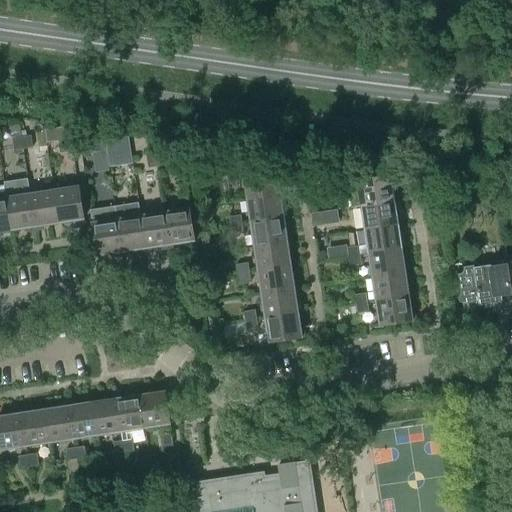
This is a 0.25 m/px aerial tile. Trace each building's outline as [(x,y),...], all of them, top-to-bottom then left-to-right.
[(69,127),(45,130),(46,142),(70,139),(69,127)] [(122,135),(103,138),(105,153),(124,150),(122,135)] [(30,136),(21,138),(23,149),(32,148),(30,136)] [(23,149),(21,138),(11,139),(13,151),(23,149)] [(103,138),(85,141),(87,156),(105,153),(103,138)] [(165,155),(155,156),(157,168),(166,166),(165,155)] [(157,168),(155,156),(146,157),(148,169),(157,168)] [(304,178),(311,177),(312,176),(315,173),(314,166),(303,167),(304,177),(304,178)] [(246,200),(279,195),(276,170),(243,175),(246,200)] [(390,177),(357,182),(346,184),(350,208),(352,208),(361,207),(394,202),(390,177)] [(78,187),(53,191),(58,224),(83,220),(78,187)] [(58,224),(53,191),(30,195),(35,227),(58,224)] [(35,227),(30,195),(6,198),(11,231),(35,227)] [(283,219),(279,195),(246,200),(250,224),(283,219)] [(6,198),(0,199),(0,232),(11,231),(6,198)] [(394,202),(361,207),(365,231),(398,226),(394,202)] [(144,250),(140,217),(138,204),(114,207),(116,221),(121,253),(144,250)] [(116,221),(114,207),(89,211),(96,257),(121,253),(116,221)] [(352,208),(350,208),(341,210),(342,219),(354,217),(352,208)] [(163,213),(168,246),(193,242),(188,210),(163,213)] [(325,224),(324,212),(310,214),(310,215),(312,226),(325,224)] [(163,213),(140,217),(144,250),(168,246),(163,213)] [(230,227),(241,225),(240,215),(229,217),(230,227)] [(287,243),(283,219),(250,224),(254,248),(287,243)] [(241,225),(230,227),(231,236),(243,234),(241,225)] [(401,249),(398,226),(365,231),(368,254),(401,249)] [(287,243),(254,248),(257,271),(290,266),(287,243)] [(348,257),(360,256),(358,246),(346,248),(348,257)] [(405,273),(401,249),(368,254),(372,278),(405,273)] [(360,256),(348,257),(349,267),(361,265),(360,256)] [(237,274),(248,273),(247,263),(235,265),(237,274)] [(511,291),(508,263),(475,268),(474,266),(464,268),(464,269),(464,271),(463,273),(461,274),(460,275),(458,275),(463,309),(501,303),(504,320),(511,318),(511,291)] [(290,266),(257,271),(261,295),(294,290),(290,266)] [(248,273),(237,274),(238,284),(250,282),(248,273)] [(405,273),(372,278),(375,302),(408,297),(405,273)] [(294,290),(261,295),(264,318),(297,313),(294,290)] [(355,305),(367,303),(365,294),(354,296),(355,305)] [(412,322),(408,297),(375,302),(379,327),(412,322)] [(368,312),(367,303),(355,305),(357,314),(368,312)] [(244,322),(256,320),(254,310),(243,312),(244,322)] [(301,338),(297,313),(264,318),(268,343),(301,338)] [(256,320),(244,322),(246,331),(257,329),(256,320)] [(236,334),(235,323),(225,325),(227,335),(236,334)] [(142,396),(146,429),(169,426),(164,393),(142,396)] [(142,396),(116,400),(121,433),(146,429),(142,396)] [(121,433),(116,400),(93,404),(97,436),(121,433)] [(97,436),(93,404),(68,407),(73,440),(97,436)] [(73,440),(68,407),(45,411),(50,443),(73,440)] [(50,443),(45,411),(21,414),(26,447),(50,443)] [(26,447),(21,414),(0,417),(0,442),(1,451),(26,447)] [(170,434),(161,436),(163,448),(172,446),(170,434)] [(122,442),(124,453),(134,452),(132,440),(122,442)] [(124,453),(122,442),(113,443),(115,455),(124,453)] [(75,449),(76,460),(86,459),(84,447),(75,449)] [(76,460),(75,449),(66,450),(67,462),(76,460)] [(37,454),(27,456),(29,467),(38,466),(37,454)] [(29,467),(27,456),(18,457),(20,469),(29,467)] [(315,511),(308,462),(310,462),(310,461),(278,466),(279,475),(273,476),(267,477),(267,473),(193,485),(196,511),(315,511)]
